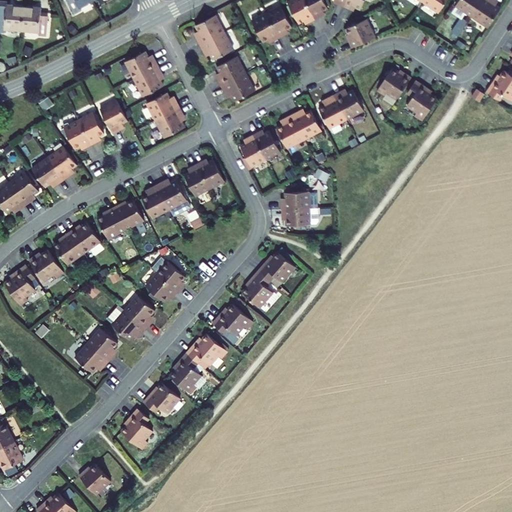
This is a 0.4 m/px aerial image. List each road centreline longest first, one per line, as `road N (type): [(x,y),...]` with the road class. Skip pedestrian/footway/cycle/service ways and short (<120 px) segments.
road 1 (residential): [(3,511),(113,401),(254,238),(256,210),(215,128)]
road 2 (track): [(257,231),(286,237),(333,268),(146,487),(91,422)]
road 3 (residential): [(215,128),(388,44),(408,46),(463,76),(511,10)]
road 4 (residential): [(0,255),(61,208),(215,128)]
road 5 (track): [(333,268),(462,97),(463,76)]
road 6 (tertiary): [(0,93),(157,16)]
road 7 (residential): [(215,128),(157,16)]
